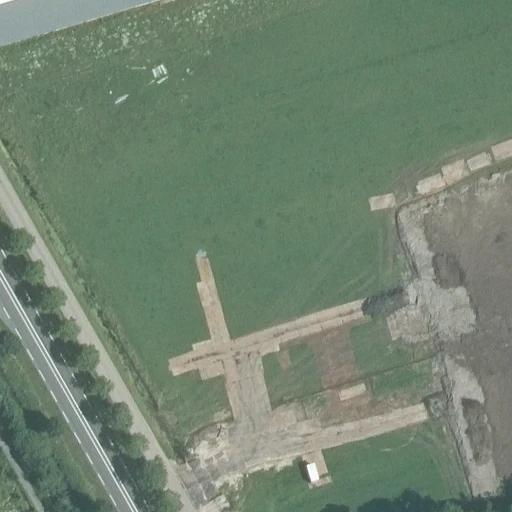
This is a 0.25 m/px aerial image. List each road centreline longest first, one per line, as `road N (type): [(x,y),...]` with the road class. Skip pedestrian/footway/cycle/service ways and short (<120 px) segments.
road 1 (unclassified): [(185,511),(0,185)]
road 2 (secondary): [(135,511),(0,273)]
